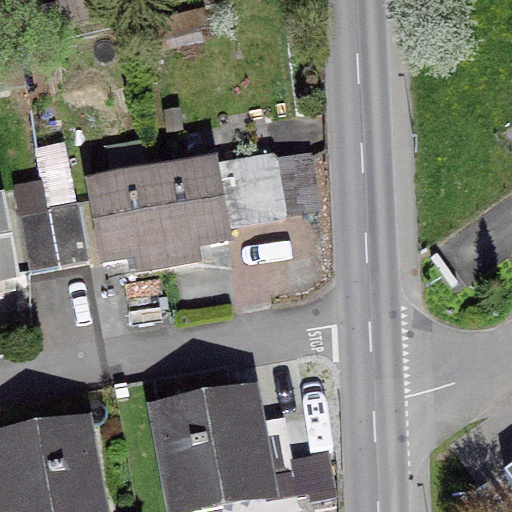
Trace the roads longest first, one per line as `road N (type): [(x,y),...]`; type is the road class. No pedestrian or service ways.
road 1 (residential): [(0,385),(369,323)]
road 2 (tertiary): [(356,0),(369,323)]
road 3 (residential): [(372,401),(441,397),(511,357)]
